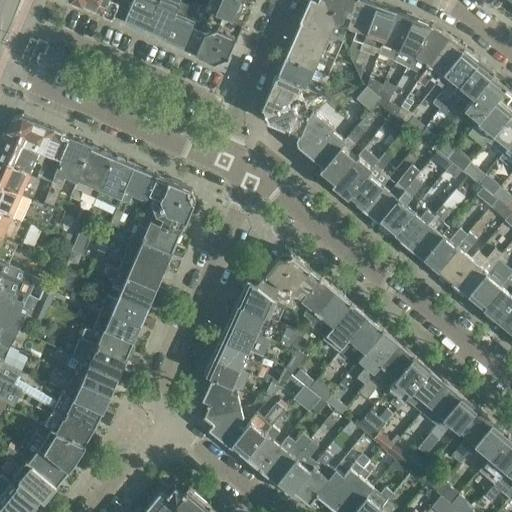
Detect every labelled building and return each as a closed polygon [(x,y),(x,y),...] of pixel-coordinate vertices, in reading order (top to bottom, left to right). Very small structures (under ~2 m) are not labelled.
[(78,0),(82,2),(83,1),(102,10),(104,11),(111,14),(112,13),(122,18),(130,0),(78,0)] [(130,0),(122,18),(130,21),(129,22),(143,28),(144,27),(155,0),(130,0)] [(155,0),(144,27),(162,35),(178,0),(155,0)] [(178,0),(162,35),(182,44),(193,18),(184,14),(190,0),(178,0)] [(207,0),(206,5),(205,6),(232,16),(235,9),(236,9),(237,7),(239,8),(242,0),(207,0)] [(308,0),(299,20),(341,38),(334,23),(325,0),(308,0)] [(325,0),(334,23),(336,22),(343,19),(345,13),(351,15),(356,0),(325,0)] [(356,0),(351,15),(347,24),(356,28),(349,49),(351,55),(357,56),(360,48),(377,3),(368,0),(356,0)] [(200,2),(200,3),(222,57),(228,54),(229,54),(243,21),(233,17),(232,16),(205,6),(206,5),(200,2)] [(200,3),(193,18),(182,44),(182,45),(215,59),(215,60),(222,57),(200,3)] [(377,3),(360,48),(370,52),(373,53),(374,50),(377,51),(395,10),(377,3)] [(395,10),(377,51),(389,56),(387,61),(392,63),(394,58),(412,16),(395,10)] [(412,16),(394,58),(407,65),(431,24),(412,16)] [(333,56),(341,38),(299,20),(299,21),(300,21),(293,38),(333,56)] [(448,35),(431,24),(407,65),(422,73),(448,35)] [(422,73),(417,80),(424,84),(429,78),(435,83),(465,46),(448,35),(422,73)] [(37,65),(43,53),(44,54),(47,48),(45,47),(47,43),(38,38),(37,41),(31,39),(24,55),(29,58),(28,60),(37,65)] [(333,56),(293,38),(285,56),(322,72),(325,74),(333,56)] [(443,88),(432,101),(439,108),(480,58),(465,46),(435,83),(443,88)] [(322,72),(285,56),(278,73),(301,82),(300,83),(318,91),(323,93),(327,85),(318,82),(322,72)] [(494,70),(480,58),(439,108),(449,114),(464,96),(469,100),(470,98),(471,98),(494,70)] [(356,61),(355,63),(360,77),(365,65),(357,61),(356,61)] [(471,98),(465,105),(472,111),(479,117),(478,119),(506,86),(492,74),(495,70),(494,70),(471,98)] [(264,102),(262,105),(263,106),(265,111),(262,112),(263,112),(318,91),(300,83),(301,82),(278,73),(277,72),(270,87),(263,102),(264,102)] [(370,78),(367,85),(378,95),(381,90),(383,85),(370,78)] [(339,91),(354,85),(345,80),(339,91)] [(381,97),(378,101),(383,106),(387,99),(389,96),(395,85),(385,80),(383,85),(381,90),(378,95),(381,97)] [(478,119),(468,131),(475,138),(483,145),(488,140),(511,110),(511,105),(507,102),(511,96),(511,95),(505,89),(507,86),(506,86),(478,119)] [(367,87),(357,98),(369,109),(380,98),(367,87)] [(318,91),(263,112),(263,114),(266,113),(268,118),(267,119),(270,120),(270,121),(285,127),(286,127),(288,128),(299,132),(308,112),(310,112),(312,107),(330,97),(323,93),(318,91)] [(387,99),(383,106),(395,116),(400,108),(387,99)] [(400,108),(395,116),(405,124),(413,113),(401,106),(400,108)] [(308,112),(299,132),(296,138),(298,144),(323,165),(345,139),(344,138),(332,128),(334,126),(312,107),(310,112),(308,112)] [(511,110),(488,140),(502,152),(508,144),(511,138),(511,110)] [(8,127),(6,133),(49,151),(59,129),(54,127),(50,126),(32,118),(21,113),(21,114),(14,117),(13,116),(8,127)] [(412,115),(407,123),(419,132),(425,125),(412,115)] [(365,129),(357,123),(344,138),(345,139),(323,165),(320,167),(335,180),(355,155),(349,149),(365,129)] [(433,143),(439,136),(429,127),(423,135),(433,143)] [(59,129),(49,151),(60,156),(69,136),(61,132),(61,131),(61,130),(59,129)] [(4,132),(0,140),(0,154),(17,162),(32,169),(37,171),(42,174),(51,177),(53,172),(60,156),(49,151),(6,133),(4,132)] [(53,172),(51,177),(53,178),(51,181),(61,186),(65,177),(66,175),(76,179),(90,144),(77,139),(69,136),(60,156),(53,172)] [(441,136),(434,144),(448,156),(455,148),(441,136)] [(511,138),(508,144),(502,152),(499,155),(511,165),(511,138)] [(77,179),(70,195),(79,199),(83,189),(96,195),(99,187),(113,155),(111,154),(110,151),(104,149),(101,150),(91,146),(92,145),(90,144),(76,179),(77,179)] [(335,180),(332,182),(347,195),(378,158),(364,146),(356,156),(355,155),(335,180)] [(472,158),(459,147),(450,157),(463,168),(472,158)] [(378,158),(347,195),(362,207),(387,177),(384,175),(387,171),(384,168),(393,157),(385,150),(378,158)] [(449,160),(436,150),(431,156),(444,167),(449,160)] [(0,180),(5,182),(23,190),(32,194),(44,199),(51,181),(53,178),(51,177),(42,174),(37,171),(32,169),(17,162),(0,154),(0,180)] [(99,187),(96,195),(117,204),(121,197),(121,196),(125,188),(134,164),(125,160),(124,157),(118,155),(115,156),(113,155),(99,187)] [(486,170),(472,159),(465,168),(479,179),(486,170)] [(394,184),(387,177),(362,207),(377,220),(414,175),(419,168),(412,162),(394,184)] [(451,162),(444,170),(455,178),(461,170),(451,162)] [(125,188),(121,196),(121,197),(129,201),(133,192),(146,198),(148,192),(157,173),(156,172),(155,173),(154,173),(153,170),(147,167),(144,168),(134,164),(125,188)] [(157,173),(148,192),(154,195),(151,201),(154,209),(193,192),(193,191),(190,192),(188,188),(188,186),(185,185),(185,184),(170,177),(170,179),(157,173)] [(498,185),(485,174),(479,182),(493,192),(498,185)] [(422,182),(414,175),(377,220),(392,232),(412,207),(406,202),(422,182)] [(0,206),(13,212),(22,216),(32,194),(23,190),(5,182),(0,180),(0,206)] [(511,198),(511,191),(500,183),(494,191),(509,203),(511,198)] [(432,214),(407,244),(422,257),(423,257),(443,233),(442,232),(449,225),(443,220),(455,205),(464,193),(455,186),(432,214)] [(481,187),(475,195),(488,206),(494,198),(481,187)] [(151,218),(150,220),(180,232),(186,218),(187,219),(194,204),(193,203),(194,200),(193,200),(191,195),(194,194),(193,192),(154,209),(151,218)] [(510,210),(495,198),(489,206),(503,218),(510,210)] [(412,207),(392,232),(407,244),(432,214),(417,202),(412,207)] [(0,232),(4,234),(17,240),(22,242),(31,220),(22,216),(13,212),(0,206),(0,232)] [(105,232),(112,236),(123,212),(116,208),(105,232)] [(129,230),(133,220),(122,215),(118,225),(129,230)] [(133,233),(142,237),(171,250),(179,232),(180,233),(180,232),(150,220),(147,227),(138,223),(133,233)] [(104,229),(86,222),(83,231),(100,238),(104,229)] [(443,233),(423,257),(437,269),(467,233),(459,226),(449,238),(443,233)] [(72,234),(63,230),(59,238),(69,242),(72,234)] [(467,233),(437,269),(452,281),(472,257),(465,251),(476,237),(469,230),(467,233)] [(83,253),(91,236),(79,231),(72,248),(83,253)] [(0,258),(8,262),(17,240),(4,234),(0,232),(0,258)] [(142,237),(133,233),(125,250),(164,267),(171,250),(142,237)] [(479,249),(472,257),(452,281),(467,294),(502,252),(494,246),(486,256),(479,249)] [(82,255),(72,250),(68,259),(78,264),(82,255)] [(125,250),(118,268),(156,285),(164,267),(125,250)] [(256,280),(256,281),(275,300),(276,298),(278,301),(285,304),(290,307),(289,295),(285,252),(284,252),(284,255),(280,256),(279,255),(276,258),(276,257),(257,280),(256,280)] [(287,252),(285,252),(289,295),(291,310),(301,298),(306,292),(320,276),(309,267),(309,266),(296,256),(293,254),(293,255),(287,255),(287,252)] [(511,268),(498,257),(467,294),(482,307),(508,276),(511,270),(511,268)] [(0,291),(31,309),(36,298),(37,297),(37,296),(45,300),(48,301),(55,284),(53,283),(8,262),(0,258),(0,291)] [(120,290),(149,303),(156,285),(118,268),(111,265),(110,264),(106,274),(115,278),(111,287),(120,290)] [(63,268),(55,284),(59,286),(67,289),(74,273),(63,268)] [(320,276),(306,292),(301,298),(309,305),(303,312),(310,318),(317,311),(335,289),(320,276)] [(511,279),(508,276),(482,307),(498,320),(511,302),(511,279)] [(236,300),(235,301),(269,316),(273,319),(275,320),(277,320),(285,304),(278,301),(276,300),(276,301),(275,300),(256,281),(248,278),(237,300),(236,300)] [(55,284),(48,301),(52,303),(59,286),(55,284)] [(310,319),(308,322),(323,334),(351,301),(335,289),(317,311),(311,318),(310,319)] [(103,304),(141,321),(149,303),(120,290),(116,298),(107,294),(103,304)] [(31,309),(29,313),(40,318),(48,301),(45,300),(37,296),(37,297),(36,298),(31,309)] [(0,324),(13,332),(25,311),(0,297),(0,324)] [(235,301),(227,319),(256,332),(265,336),(273,319),(269,316),(235,301)] [(323,334),(322,335),(339,349),(367,315),(351,302),(351,301),(323,334)] [(511,302),(498,320),(511,331),(511,302)] [(141,321),(103,304),(96,321),(134,338),(141,321)] [(27,314),(19,331),(26,335),(34,317),(27,314)] [(383,328),(367,315),(339,349),(338,350),(346,357),(349,354),(357,360),(357,359),(383,328)] [(220,335),(219,337),(248,350),(261,355),(269,338),(265,336),(256,332),(227,319),(220,335)] [(85,326),(80,337),(81,337),(126,357),(134,338),(96,321),(93,330),(85,326)] [(0,352),(3,354),(15,332),(13,332),(0,324),(0,352)] [(298,332),(289,327),(282,343),(287,345),(297,333),(298,332)] [(383,328),(357,359),(365,365),(358,377),(364,382),(398,341),(383,328)] [(26,335),(19,331),(14,342),(22,346),(26,335)] [(305,338),(297,333),(287,345),(299,349),(305,338)] [(81,337),(73,354),(119,375),(126,357),(81,337)] [(219,337),(211,355),(240,368),(248,372),(259,377),(265,365),(250,359),(245,356),(248,350),(219,337)] [(364,382),(358,389),(367,397),(388,370),(391,373),(396,377),(414,354),(398,341),(364,382)] [(4,358),(2,362),(4,363),(20,371),(27,355),(17,350),(10,346),(4,357),(4,358)] [(304,355),(293,350),(283,366),(291,370),(304,355)] [(70,353),(63,370),(74,375),(111,392),(119,375),(73,354),(70,353)] [(405,397),(430,366),(414,354),(396,377),(387,388),(396,395),(391,401),(397,406),(405,397)] [(240,368),(211,355),(204,371),(212,375),(233,385),(241,388),(248,372),(240,368)] [(20,371),(4,363),(0,370),(0,376),(13,385),(17,378),(20,371)] [(296,365),(291,371),(308,385),(313,378),(296,365)] [(282,366),(272,382),(278,385),(290,371),(282,366)] [(430,366),(405,397),(420,409),(426,402),(427,403),(446,380),(430,366)] [(74,375),(66,393),(103,409),(111,392),(74,375)] [(201,411),(202,414),(238,405),(239,407),(241,407),(237,393),(230,390),(233,385),(212,375),(202,398),(205,399),(201,411)] [(332,389),(316,376),(308,386),(324,399),(332,389)] [(0,398),(7,403),(14,407),(22,390),(13,385),(0,377),(0,398)] [(17,378),(13,385),(22,390),(53,408),(94,427),(103,409),(66,393),(62,391),(57,401),(17,378)] [(426,402),(420,409),(437,423),(444,416),(462,393),(446,380),(427,403),(426,402)] [(278,386),(268,381),(261,396),(266,399),(278,386)] [(319,396),(305,384),(293,397),(308,409),(319,396)] [(462,393),(444,416),(437,423),(418,447),(427,454),(452,423),(459,428),(477,406),(462,393)] [(346,406),(330,394),(326,399),(342,411),(346,406)] [(320,396),(312,407),(318,412),(326,401),(320,396)] [(243,426),(229,443),(230,444),(231,443),(246,455),(265,431),(272,423),(285,407),(276,400),(264,415),(257,410),(243,426)] [(49,406),(40,401),(37,406),(46,411),(49,406)] [(238,405),(202,414),(202,417),(211,424),(209,426),(229,443),(243,426),(239,422),(243,416),(241,407),(239,407),(238,405)] [(477,406),(459,428),(467,435),(451,453),(459,460),(468,449),(493,419),(477,406)] [(44,424),(50,427),(85,445),(86,443),(85,442),(94,427),(53,408),(44,424)] [(370,410),(365,416),(381,429),(386,423),(370,410)] [(358,426),(374,438),(379,431),(381,429),(365,416),(358,426)] [(493,419),(468,449),(483,462),(509,432),(493,419)] [(265,431),(246,455),(261,468),(281,444),(276,440),(273,438),(280,430),(272,423),(265,431)] [(31,438),(40,444),(44,448),(44,449),(68,469),(75,461),(74,460),(85,445),(50,427),(43,438),(35,434),(31,438)] [(276,480),(311,438),(303,431),(295,440),(288,434),(281,444),(261,468),(276,480)] [(380,432),(374,438),(387,449),(393,443),(380,432)] [(511,434),(509,432),(483,462),(479,468),(494,482),(511,459),(511,434)] [(314,465),(294,489),(309,501),(337,468),(335,467),(334,468),(329,464),(347,441),(340,435),(314,465)] [(318,444),(311,438),(276,480),(291,493),(294,489),(314,465),(313,464),(316,460),(310,455),(318,444)] [(32,463),(31,464),(55,484),(68,469),(44,449),(31,439),(20,453),(32,463)] [(7,444),(2,451),(19,467),(14,473),(20,478),(21,479),(17,483),(27,491),(26,493),(36,501),(36,502),(41,496),(43,499),(55,484),(31,464),(7,444)] [(395,444),(389,451),(403,462),(409,455),(395,444)] [(371,457),(363,451),(343,474),(337,468),(309,501),(309,502),(312,499),(319,505),(325,499),(331,504),(370,458),(371,457)] [(371,457),(370,458),(376,463),(380,458),(374,453),(371,457)] [(395,457),(389,464),(402,468),(404,466),(408,470),(409,468),(395,457)] [(370,458),(331,504),(340,511),(350,511),(373,485),(365,478),(377,464),(376,463),(370,458)] [(511,459),(494,482),(486,492),(493,498),(501,488),(505,491),(509,495),(511,493),(511,491),(511,459)] [(422,478),(434,488),(442,479),(429,469),(422,478)] [(1,473),(0,474),(0,503),(10,511),(25,511),(29,508),(30,509),(36,502),(36,501),(26,493),(27,491),(17,483),(17,484),(13,479),(11,481),(1,473)] [(443,479),(435,489),(450,501),(458,492),(443,479)] [(177,480),(174,481),(177,511),(189,511),(192,509),(196,511),(203,511),(211,503),(189,485),(186,488),(177,480)] [(161,487),(143,507),(149,511),(177,511),(174,481),(170,482),(163,489),(161,487)] [(375,511),(387,497),(392,492),(384,486),(380,491),(373,485),(350,511),(375,511)] [(396,504),(387,497),(375,511),(390,511),(396,504)] [(0,511),(10,511),(0,503),(0,511)] [(219,511),(211,505),(212,504),(211,503),(203,511),(219,511)]
